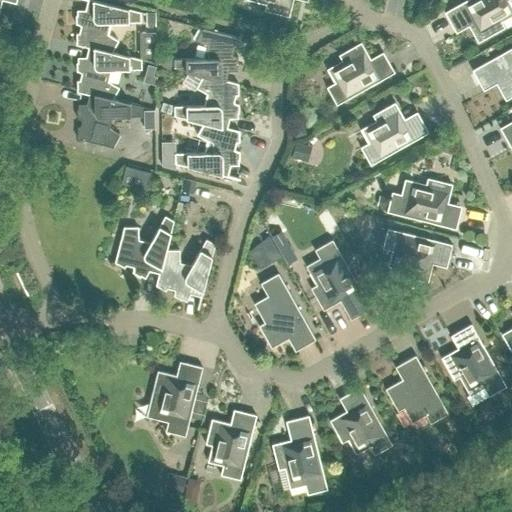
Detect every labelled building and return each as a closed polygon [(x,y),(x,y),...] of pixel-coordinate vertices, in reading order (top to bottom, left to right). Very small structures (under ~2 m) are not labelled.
[(113,52),(120,40),(108,34),(111,22),(141,22),(141,12),(94,0),(88,0),(84,17),(77,17),(77,24),(82,26),(80,33),(77,33),(77,44),(89,47),(89,46),(113,52)] [(252,0),(267,3),(265,10),(290,16),(293,0),(252,0)] [(466,0),(445,12),(454,27),(466,20),(479,42),(505,27),(502,21),(511,15),(511,5),(509,0),(466,0)] [(174,68),(203,75),(227,81),(227,80),(231,63),(239,63),(239,56),(234,53),(235,47),(238,47),(238,36),(203,27),(196,40),(207,46),(204,58),(174,58),(174,68)] [(337,104),(395,72),(386,56),(374,63),(362,42),(339,54),(343,60),(328,68),(336,82),(327,87),(337,104)] [(113,99),(114,99),(120,87),(109,81),(112,69),(142,69),(142,59),(113,52),(89,46),(89,47),(85,64),(77,64),(78,71),(82,74),(81,80),(78,80),(78,91),(90,94),(113,99)] [(511,47),(473,70),(481,85),(494,78),(506,100),(511,96),(511,47)] [(239,83),(227,80),(227,81),(203,75),(197,87),(208,93),(205,105),(175,105),(175,115),(204,122),(228,128),(228,127),(232,110),(240,110),(239,103),(235,100),(236,94),(239,94),(239,83)] [(90,94),(85,111),(78,111),(78,118),(83,121),(81,127),(78,127),(79,138),(114,147),(121,135),(110,128),(113,117),(143,116),(143,106),(114,99),(113,99),(90,94)] [(429,132),(420,116),(408,123),(396,102),(373,114),(376,120),(362,128),(369,142),(361,147),(371,164),(429,132)] [(153,113),(152,131),(161,131),(162,114),(153,113)] [(511,120),(500,127),(509,143),(511,141),(511,120)] [(204,122),(197,134),(208,140),(205,152),(176,153),(176,162),(228,176),(233,158),(240,157),(240,150),(235,148),(237,141),(240,141),(240,130),(228,127),(228,128),(204,122)] [(447,208),(453,184),(428,177),(426,184),(405,178),(402,194),(392,191),(387,211),(456,228),(461,211),(447,208)] [(166,248),(167,248),(174,220),(166,215),(151,242),(139,238),(139,226),(125,226),(116,262),(125,267),(127,264),(133,266),(133,271),(139,275),(143,268),(159,273),(160,273),(166,248)] [(448,261),(452,244),(388,228),(383,248),(392,250),(389,265),(405,269),(403,276),(428,282),(434,258),(448,261)] [(160,273),(159,273),(157,284),(166,290),(168,287),(174,289),(174,294),(181,298),(184,291),(202,296),(216,243),(207,238),(192,265),(181,262),(181,249),(167,248),(166,248),(160,273)] [(371,308),(333,239),(315,249),(320,258),(306,265),(317,284),(311,287),(324,310),(345,297),(356,316),(371,308)] [(316,339),(279,273),(261,283),(268,295),(254,303),(265,322),(259,325),(272,347),(293,335),(300,348),(316,339)] [(484,387),(489,396),(506,386),(471,324),(456,332),(463,345),(442,357),(454,379),(460,376),(470,395),(484,387)] [(511,327),(502,333),(511,351),(511,327)] [(430,423),(448,413),(416,355),(400,364),(407,376),(386,388),(398,411),(404,407),(412,422),(426,414),(430,423)] [(185,436),(203,367),(186,362),(182,376),(158,370),(152,395),(158,397),(153,418),(168,422),(166,431),(185,436)] [(330,420),(342,442),(348,439),(356,454),(370,446),(375,454),(392,444),(360,386),(344,395),(352,407),(330,420)] [(480,407),(486,418),(502,410),(496,398),(480,407)] [(241,479),(257,415),(239,411),(236,425),(212,418),(206,443),(212,445),(208,461),(223,465),(221,474),(241,479)] [(307,494),(327,489),(309,415),(292,419),(296,438),(272,444),(279,469),(285,467),(290,488),(305,484),(307,494)]
